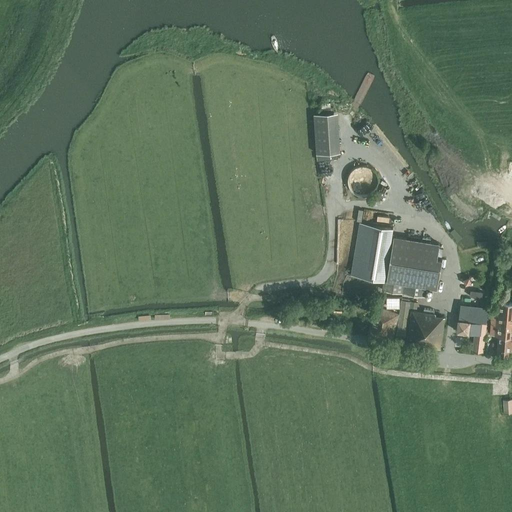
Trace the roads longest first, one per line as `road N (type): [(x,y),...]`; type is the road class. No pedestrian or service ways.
road 1 (unclassified): [(0,360),(63,337),(216,321),(511,365)]
road 2 (track): [(258,344),(342,355),(392,373),(503,383),(508,364)]
road 3 (track): [(14,375),(52,355),(221,334)]
road 4 (track): [(221,334),(265,288),(321,280),(332,256),(335,211)]
